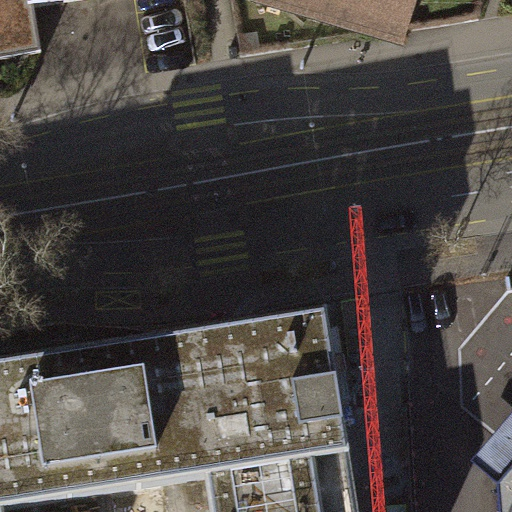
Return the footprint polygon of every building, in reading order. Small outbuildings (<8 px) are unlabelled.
[(0,0),(0,49),(40,43),(34,7),(32,8),(30,0),(0,0)] [(414,0),(263,0),(403,41),(414,0)] [(206,480),(211,511),(358,511),(328,313),(258,324),(0,364),(0,511),(4,511),(206,480)] [(488,485),(511,456),(511,409),(466,466),(488,485)] [(511,511),(511,456),(488,485),(489,511),(511,511)]
